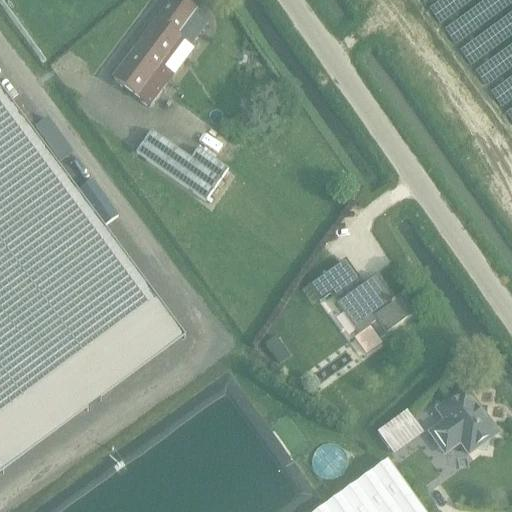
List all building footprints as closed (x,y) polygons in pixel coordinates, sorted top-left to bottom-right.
[(193,50),(176,37),(195,11),(179,0),(172,0),(113,80),(149,108),(193,50)] [(0,90),(0,420),(158,303),(0,90)] [(199,147),(192,157),(152,130),(137,153),(208,201),(230,169),(199,147)] [(379,340),(412,317),(399,299),(393,303),(392,301),(389,303),(382,295),(385,292),(374,277),(353,292),(347,284),(351,281),(340,265),(307,288),(319,304),(332,294),(338,303),(335,305),(357,336),(370,327),(379,340)] [(276,339),(265,346),(272,355),(283,348),(276,339)] [(449,452),(459,444),(468,456),(476,450),(486,452),(488,442),(496,436),(465,391),(436,412),(444,423),(434,431),(449,452)] [(318,511),(421,511),(387,463),(318,511)]
